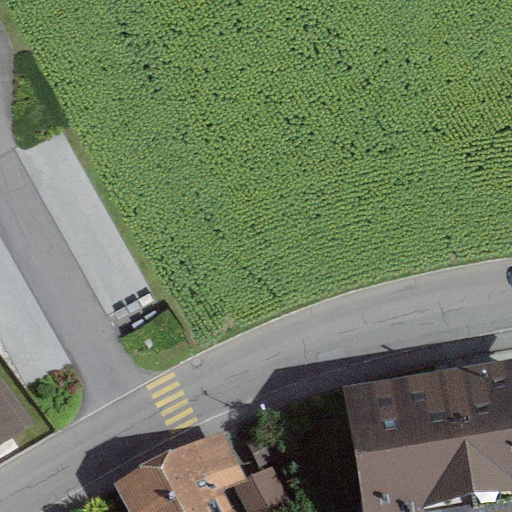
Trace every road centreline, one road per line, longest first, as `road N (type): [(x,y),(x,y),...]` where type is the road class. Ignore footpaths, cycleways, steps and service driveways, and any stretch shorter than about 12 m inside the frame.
road 1 (tertiary): [(118,414),(291,335),(511,301)]
road 2 (residential): [(118,414),(0,192)]
road 3 (tertiary): [(0,487),(118,414)]
